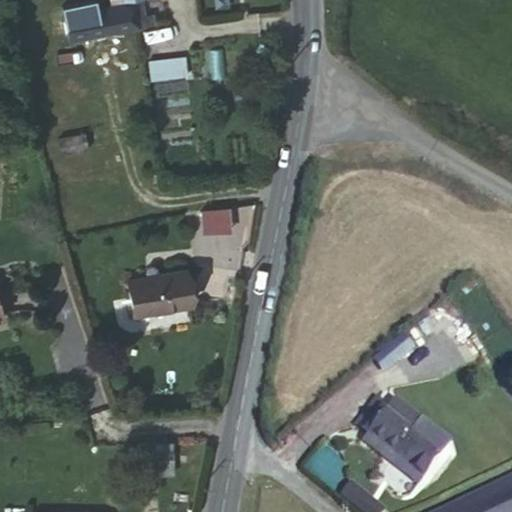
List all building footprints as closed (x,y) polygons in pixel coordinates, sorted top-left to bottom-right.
[(68,0),(69,9),(73,31),(140,19),(148,18),(144,0),(129,0),(97,5),(95,0),(68,0)] [(45,34),(18,37),(22,56),(47,54),(45,34)] [(150,81),(188,75),(185,54),(147,60),(150,81)] [(23,68),(28,91),(44,89),(40,66),(23,68)] [(126,307),(185,299),(181,262),(154,266),(153,259),(150,256),(148,256),(145,260),(146,267),(124,269),(126,307)] [(419,315),(392,338),(402,349),(429,326),(419,315)] [(431,464),(462,431),(436,408),(426,419),(403,398),(382,420),(431,464)] [(170,470),(168,438),(134,440),(135,472),(170,470)] [(382,508),(392,497),(365,468),(353,479),(382,508)] [(511,511),(511,477),(486,491),(466,501),(442,511),(511,511)]
